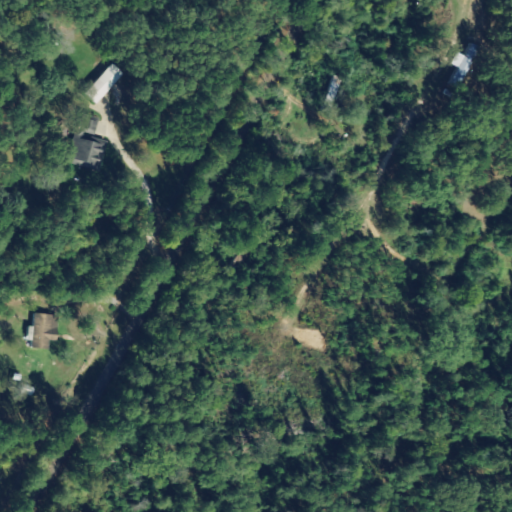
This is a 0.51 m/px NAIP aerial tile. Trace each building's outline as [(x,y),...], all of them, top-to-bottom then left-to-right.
[(479,48),(471,44),(465,57),(457,53),(452,64),(458,68),(452,82),(461,86),(479,48)] [(87,94),(98,105),(126,75),(114,64),(87,94)] [(343,79),(335,76),(325,107),(333,109),(343,79)] [(109,141),(95,138),(98,124),(96,123),(96,121),(82,117),(71,163),(102,171),(109,141)] [(60,316),(35,315),(33,349),(49,350),(50,341),(59,342),(60,316)]
